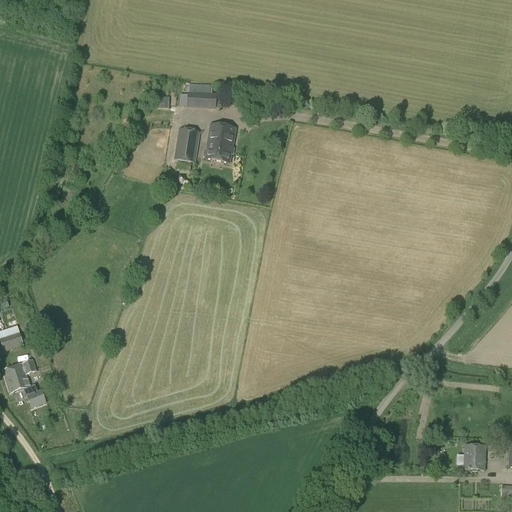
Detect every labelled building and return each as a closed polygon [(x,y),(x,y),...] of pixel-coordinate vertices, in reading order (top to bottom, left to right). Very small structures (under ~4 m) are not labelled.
[(187,110),(192,110),(193,95),(211,96),(211,87),(188,86),(187,110)] [(169,99),(157,98),(156,110),(168,110),(169,99)] [(236,131),(211,126),(204,160),(229,165),(236,131)] [(195,164),(199,133),(179,130),(174,161),(195,164)] [(0,342),(3,353),(23,346),(19,335),(0,340),(0,342)] [(31,388),(27,376),(37,372),(33,362),(3,371),(10,395),(24,390),(27,398),(31,410),(46,404),(42,393),(38,394),(35,386),(31,388)] [(485,473),(486,448),(465,447),(464,472),(485,473)] [(511,497),(511,486),(500,486),(499,497),(511,497)]
